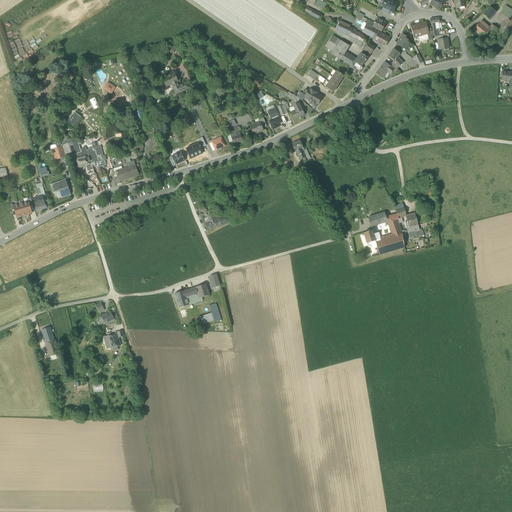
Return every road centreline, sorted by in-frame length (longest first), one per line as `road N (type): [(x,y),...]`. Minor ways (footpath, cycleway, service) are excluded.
road 1 (residential): [(341,236),(160,291),(46,309),(0,329)]
road 2 (secondary): [(83,202),(269,143),(343,106)]
road 3 (unclassified): [(355,99),(382,152),(469,138),(511,144)]
road 4 (unclassified): [(187,0),(343,106)]
road 5 (track): [(123,326),(159,511)]
road 6 (secondary): [(355,99),(469,61)]
